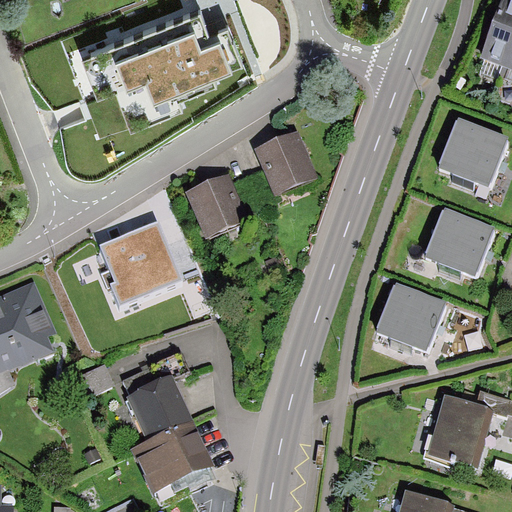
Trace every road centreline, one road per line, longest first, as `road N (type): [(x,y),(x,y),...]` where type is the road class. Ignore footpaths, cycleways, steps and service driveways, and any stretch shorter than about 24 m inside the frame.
road 1 (tertiary): [(398,74),(308,336),(269,511)]
road 2 (residential): [(66,219),(287,85),(322,46)]
road 3 (residential): [(66,219),(0,53)]
